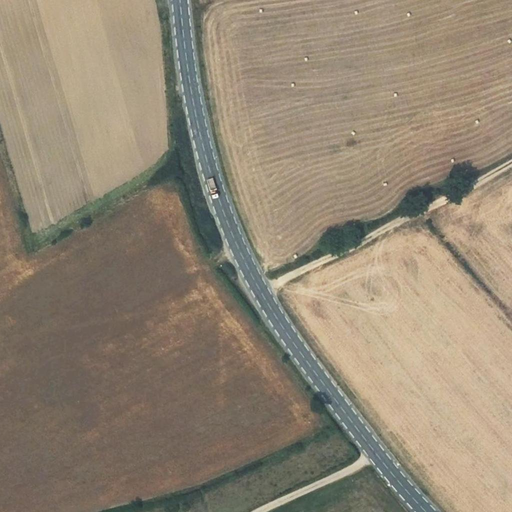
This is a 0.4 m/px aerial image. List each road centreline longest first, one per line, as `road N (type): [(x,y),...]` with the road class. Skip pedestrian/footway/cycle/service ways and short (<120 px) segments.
road 1 (tertiary): [(181,0),(204,154),(243,261),(284,331),(428,511)]
road 2 (track): [(378,456),(262,511)]
